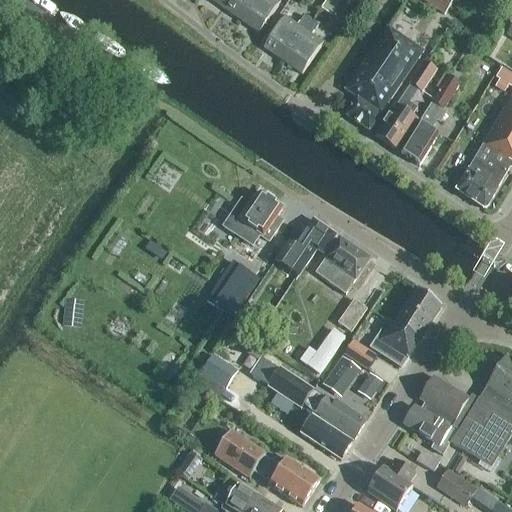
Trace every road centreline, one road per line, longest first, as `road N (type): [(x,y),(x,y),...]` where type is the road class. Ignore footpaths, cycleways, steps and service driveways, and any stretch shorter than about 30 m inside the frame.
road 1 (residential): [(330,511),(460,305)]
road 2 (residential): [(502,240),(311,112)]
road 3 (residential): [(298,198),(460,305)]
